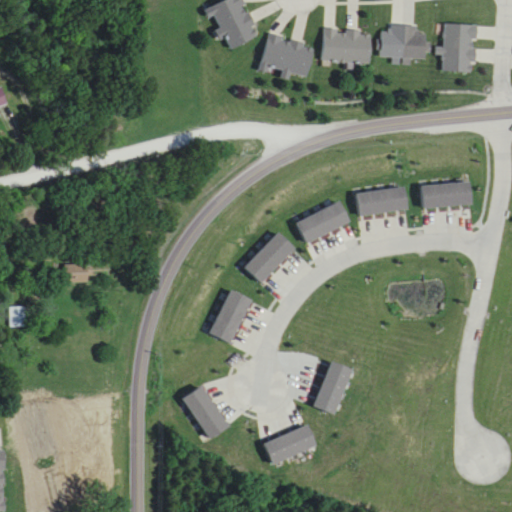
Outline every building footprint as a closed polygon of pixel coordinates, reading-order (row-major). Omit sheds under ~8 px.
[(229,51),(258,38),(240,0),(226,0),(204,10),(208,19),(214,17),(229,51)] [(477,27),(446,25),(445,48),(437,47),(436,57),(444,57),(444,73),(476,74),(477,27)] [(381,59),(425,60),(426,28),(381,27),(381,59)] [(323,64),(370,65),(371,32),(324,30),(323,64)] [(306,43),(269,35),(261,68),(307,78),(313,51),(304,49),(306,43)] [(470,206),(469,182),(421,184),(422,208),(470,206)] [(359,216),(407,210),(404,188),(356,193),(359,216)] [(305,242),(349,223),(340,202),(296,222),(305,242)] [(244,267),(260,283),(295,249),(279,232),(244,267)] [(87,282),(87,265),(64,265),(64,282),(87,282)] [(250,299),(229,289),(210,335),(231,344),(250,299)] [(26,307),(10,307),(10,328),(26,328),(26,307)] [(227,427),(201,387),(182,398),(208,439),(227,427)] [(315,446),(307,426),(263,444),(271,464),(315,446)]
